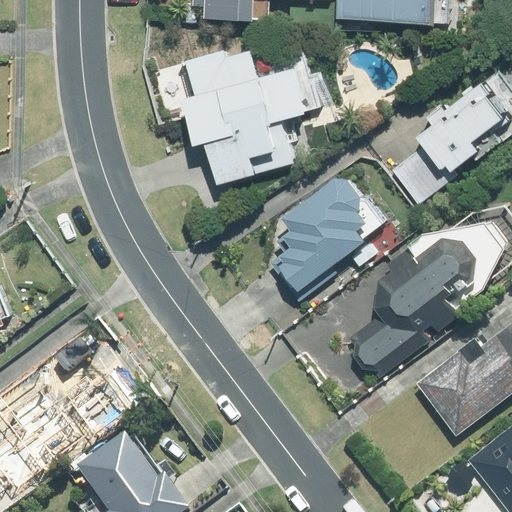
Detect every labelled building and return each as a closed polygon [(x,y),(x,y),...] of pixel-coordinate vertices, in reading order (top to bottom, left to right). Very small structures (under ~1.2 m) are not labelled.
[(208,0),(207,16),(257,18),(257,0),(208,0)] [(437,0),(342,0),(342,16),(437,21),(437,0)] [(200,92),(187,96),(200,142),(209,139),(222,183),(298,162),(285,118),(310,111),(297,65),(263,74),(256,49),(231,56),(229,48),(190,59),(200,92)] [(397,168),(422,202),(461,173),(457,169),(485,148),(478,138),(511,112),(487,79),(449,108),(447,106),(432,117),(437,124),(424,134),(430,143),(397,168)] [(275,261),(304,298),(339,272),(334,266),(370,238),(362,227),(371,220),(364,210),(366,195),(352,178),(337,176),(287,214),(297,227),(281,239),(289,250),(275,261)] [(383,312),(352,336),(382,375),(465,314),(460,308),(482,291),(510,246),(491,221),(436,230),(393,263),(398,269),(381,281),(379,307),(383,312)] [(0,325),(10,321),(0,297),(0,325)] [(479,332),(422,378),(463,430),(511,391),(511,321),(487,341),(479,332)] [(0,401),(0,509),(40,480),(31,468),(118,404),(82,355),(52,377),(55,381),(30,400),(0,401)] [(511,423),(472,455),(511,505),(511,423)] [(193,511),(194,511),(170,479),(164,483),(131,438),(104,457),(84,471),(113,511),(193,511)]
